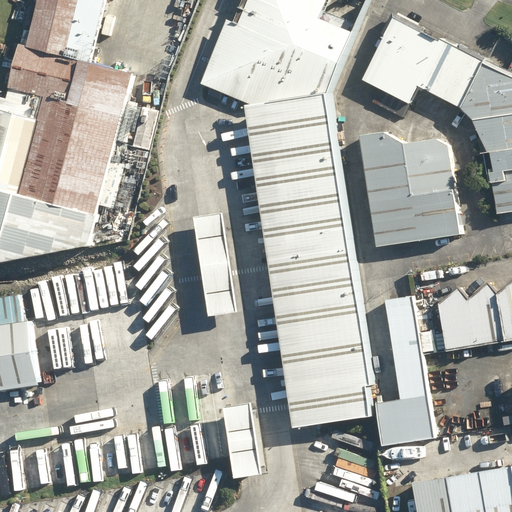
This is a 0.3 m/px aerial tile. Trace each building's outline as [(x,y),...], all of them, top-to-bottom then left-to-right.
[(0,263),(100,244),(107,214),(104,214),(106,205),(120,208),(130,164),(117,161),(140,73),(98,61),(113,0),(47,0),(36,45),(28,44),(14,98),(0,94),(0,263)] [(335,0),(250,0),(241,21),(235,18),(207,83),(256,105),(336,94),(362,31),(328,17),(335,0)] [(491,173),(496,213),(511,210),(511,77),(486,63),(486,62),(443,40),(441,42),(395,18),(363,80),(408,104),(418,86),(461,108),(473,120),(488,154),(494,153),(495,159),(489,159),(490,170),(496,169),(496,173),(491,173)] [(164,101),(167,88),(155,85),(152,98),(164,101)] [(336,94),(256,105),(255,106),(302,421),(303,426),(326,423),(380,415),(376,385),(380,385),(337,94),(336,94)] [(364,137),(380,248),(463,236),(450,147),(440,141),(408,146),(388,133),(364,137)] [(223,215),(195,219),(210,319),(238,315),(223,215)] [(449,315),(455,352),(511,342),(511,292),(508,297),(498,285),(479,301),(470,290),(450,306),(452,315),(449,315)] [(0,388),(45,382),(35,317),(28,318),(24,292),(0,295),(0,388)] [(380,403),(386,445),(436,437),(416,296),(389,300),(403,400),(380,403)] [(253,401),(226,405),(237,477),(264,473),(253,401)] [(479,423),(480,430),(508,425),(507,418),(479,423)] [(511,511),(511,469),(421,484),(426,511),(511,511)] [(405,478),(394,482),(397,490),(408,486),(405,478)]
